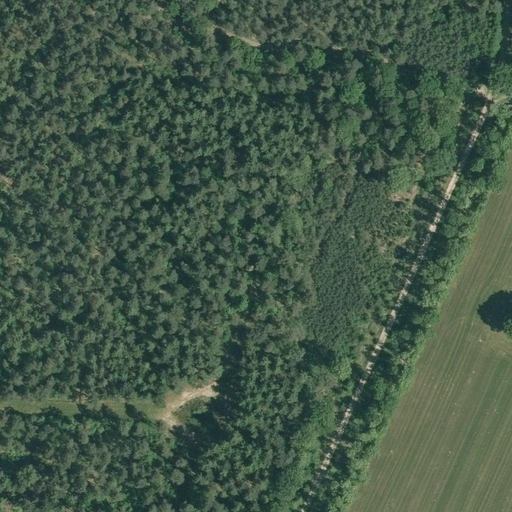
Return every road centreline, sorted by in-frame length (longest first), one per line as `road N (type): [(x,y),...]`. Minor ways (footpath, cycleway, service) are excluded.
road 1 (track): [(310,511),(502,92)]
road 2 (track): [(502,92),(296,58),(172,0)]
road 3 (track): [(173,511),(248,314)]
road 4 (track): [(210,416),(0,405)]
